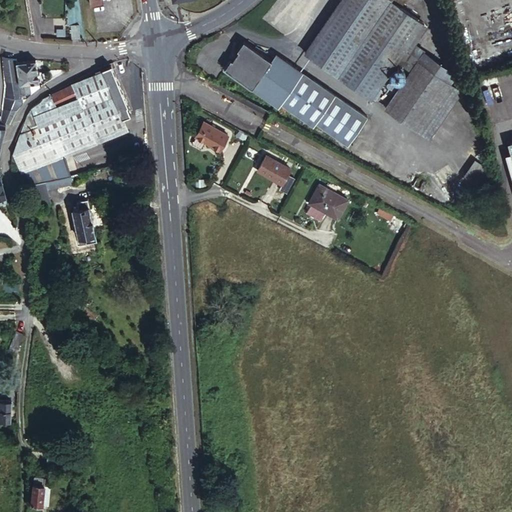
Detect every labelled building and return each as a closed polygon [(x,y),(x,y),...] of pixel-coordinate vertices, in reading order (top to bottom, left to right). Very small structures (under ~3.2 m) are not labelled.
[(89,0),(90,9),(102,6),(101,0),(89,0)] [(345,0),(307,55),(373,100),(398,64),(413,74),(387,110),(430,141),(462,95),(451,87),(457,78),(425,56),(421,62),(407,52),(411,46),(424,26),(392,3),(393,0),(345,0)] [(71,29),(72,40),(79,39),(77,28),(71,29)] [(232,61),(226,70),(254,90),(253,91),(280,110),(282,106),(315,128),(317,125),(349,147),(368,119),(277,56),(273,62),(245,43),(239,52),(240,53),(234,62),(232,61)] [(407,52),(421,62),(425,56),(411,46),(407,52)] [(17,60),(2,59),(4,81),(6,81),(12,81),(12,74),(25,70),(37,69),(36,59),(27,60),(17,63),(17,60)] [(23,176),(25,182),(30,182),(32,181),(39,180),(47,179),(57,177),(66,175),(72,174),(69,156),(129,130),(126,122),(134,119),(113,66),(97,72),(98,75),(86,80),(80,82),(78,83),(76,84),(74,85),(71,86),(68,87),(61,91),(58,93),(56,94),(54,95),(51,96),(50,97),(49,98),(48,98),(47,98),(46,99),(45,100),(44,101),(43,102),(42,103),(40,104),(39,105),(37,107),(35,108),(34,109),(33,109),(30,113),(29,115),(29,118),(26,124),(24,129),(22,134),(20,139),(19,141),(18,143),(18,145),(17,147),(16,148),(14,155),(17,161),(20,169),(23,176)] [(6,81),(4,81),(4,88),(3,98),(2,108),(18,106),(18,105),(21,104),(26,99),(27,98),(19,97),(19,92),(29,91),(28,83),(38,81),(37,69),(25,70),(12,74),(12,81),(6,81)] [(38,89),(38,81),(28,83),(29,91),(29,95),(32,94),(33,92),(36,90),(38,89)] [(1,118),(11,120),(15,113),(18,106),(2,108),(1,118)] [(230,137),(206,123),(198,138),(222,151),(230,137)] [(484,165),(471,156),(461,170),(466,174),(464,176),(472,182),(484,165)] [(292,170),(268,158),(261,171),(284,184),(292,170)] [(74,184),(72,174),(66,175),(57,177),(59,187),(74,184)] [(59,187),(57,177),(47,179),(49,189),(59,187)] [(39,180),(32,181),(36,205),(52,202),(49,189),(47,179),(39,180)] [(348,199),(320,184),(310,203),(338,217),(348,199)] [(98,241),(89,199),(79,201),(80,209),(73,210),(81,245),(98,241)] [(1,284),(1,292),(17,292),(17,284),(1,284)] [(24,339),(25,338),(17,333),(11,348),(19,351),(24,339)] [(51,356),(45,362),(54,371),(61,365),(51,356)] [(0,400),(0,411),(12,412),(13,401),(0,400)] [(12,412),(0,411),(0,421),(12,422),(12,412)] [(61,458),(46,458),(45,467),(60,468),(61,458)] [(51,505),(53,485),(47,484),(48,478),(36,476),(33,503),(51,505)]
